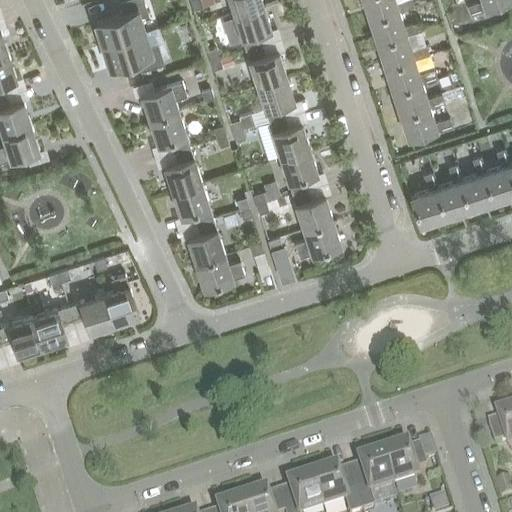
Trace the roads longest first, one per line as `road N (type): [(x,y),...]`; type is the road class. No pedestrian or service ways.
road 1 (residential): [(28,0),(187,335)]
road 2 (residential): [(83,509),(432,396)]
road 3 (residential): [(396,267),(309,0)]
road 4 (residential): [(187,335),(396,267)]
road 5 (residential): [(41,382),(187,335)]
road 6 (residential): [(83,509),(41,382)]
road 7 (residential): [(471,511),(432,396)]
road 8 (residential): [(396,267),(511,229)]
